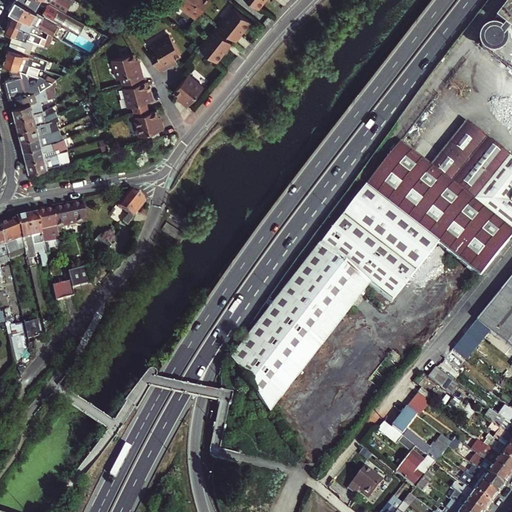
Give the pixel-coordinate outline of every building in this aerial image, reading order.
[(10,8),(15,11),(32,21),(38,10),(21,0),(14,0),(13,3),(10,8)] [(43,27),(50,32),(92,56),(93,55),(113,39),(68,13),(61,9),(46,0),(21,0),(38,10),(32,21),(43,27)] [(63,5),(61,9),(68,13),(71,9),(68,7),(72,0),(50,0),(57,4),(59,2),(63,5)] [(174,0),(174,1),(193,14),(199,5),(202,0),(174,0)] [(511,0),(510,0),(490,26),(497,32),(494,31),(491,31),(487,31),(484,33),(481,37),(480,39),(480,42),(480,45),(482,48),(484,50),(511,72),(511,0)] [(232,1),(217,20),(235,34),(250,15),(232,1)] [(15,11),(10,21),(40,34),(43,27),(32,21),(15,11)] [(10,21),(6,31),(36,42),(40,34),(10,21)] [(212,23),(198,43),(217,56),(231,36),(212,23)] [(148,50),(160,69),(174,60),(172,57),(176,55),(181,52),(169,33),(152,44),(154,47),(148,50)] [(9,50),(6,57),(22,62),(30,64),(35,66),(44,69),(47,63),(49,64),(50,61),(10,47),(9,50)] [(123,80),(124,84),(144,77),(140,61),(136,63),(134,58),(133,52),(112,59),(117,78),(121,77),(123,80)] [(6,57),(3,64),(19,70),(22,62),(6,57)] [(22,62),(19,70),(27,72),(30,64),(22,62)] [(32,75),(34,70),(35,66),(30,64),(27,72),(32,75)] [(45,74),(34,70),(32,75),(39,77),(43,79),(45,74)] [(188,72),(173,90),(179,94),(182,97),(180,99),(187,105),(204,85),(188,72)] [(10,97),(27,93),(25,84),(23,76),(6,80),(10,97)] [(37,83),(40,90),(45,88),(49,84),(53,82),(43,79),(39,77),(37,83)] [(143,81),(122,88),(128,107),(153,99),(150,90),(147,92),(145,87),(143,81)] [(25,84),(27,93),(27,95),(40,90),(37,83),(29,86),(28,83),(25,84)] [(13,108),(16,118),(46,110),(44,98),(50,97),(45,88),(40,90),(27,95),(10,99),(13,106),(13,108)] [(17,123),(19,129),(38,124),(45,122),(47,121),(45,114),(48,114),(57,108),(55,105),(46,110),(16,118),(17,123)] [(156,109),(135,116),(141,135),(166,128),(163,119),(159,120),(158,116),(156,109)] [(435,166),(402,140),(361,193),(231,359),(269,412),(370,284),(392,302),(437,245),(479,278),(511,237),(511,205),(509,203),(511,199),(511,156),(470,123),(435,166)] [(20,134),(22,139),(41,134),(38,124),(19,129),(20,134)] [(43,142),(41,134),(22,139),(23,145),(24,150),(43,145),(53,142),(55,142),(54,139),(43,142)] [(26,155),(27,160),(46,155),(56,152),(57,152),(68,149),(65,138),(55,142),(53,142),(43,145),(24,150),(26,155)] [(68,149),(57,152),(60,163),(71,161),(68,149)] [(46,155),(27,160),(29,167),(30,171),(60,163),(57,152),(56,152),(46,155)] [(129,224),(147,201),(132,190),(126,195),(118,206),(129,215),(125,220),(129,224)] [(87,222),(83,204),(70,207),(73,225),(87,222)] [(73,225),(70,207),(53,211),(57,228),(58,233),(62,232),(61,228),(73,225)] [(45,213),(37,214),(44,248),(45,253),(50,252),(47,241),(59,238),(58,233),(57,228),(53,211),(45,213)] [(33,215),(27,217),(32,238),(31,238),(34,251),(44,248),(37,214),(33,215)] [(17,219),(16,219),(21,233),(25,252),(26,254),(34,252),(34,251),(31,238),(32,238),(27,217),(23,218),(17,219)] [(21,233),(16,219),(8,222),(0,225),(0,226),(7,244),(8,250),(10,255),(25,252),(21,233)] [(0,253),(8,250),(7,244),(0,226),(0,253)] [(99,237),(93,243),(97,257),(101,260),(111,247),(99,237)] [(84,268),(69,272),(71,281),(72,287),(88,283),(84,268)] [(511,277),(477,321),(495,336),(511,349),(511,277)] [(52,285),(55,298),(74,293),(72,287),(71,281),(52,285)] [(6,325),(14,358),(28,354),(20,322),(6,325)] [(27,328),(31,348),(39,338),(36,326),(27,328)] [(445,392),(428,378),(420,371),(412,381),(422,389),(434,398),(438,401),(445,392)] [(468,392),(496,413),(503,418),(510,408),(489,393),(486,396),(473,386),(468,392)] [(422,389),(418,394),(430,403),(434,398),(422,389)] [(418,394),(412,402),(424,411),(430,403),(418,394)] [(454,399),(450,397),(445,404),(448,407),(454,399)] [(467,423),(469,420),(476,411),(468,405),(466,409),(454,399),(448,407),(447,408),(467,423)] [(412,402),(407,408),(417,416),(419,417),(424,411),(412,402)] [(407,408),(392,428),(435,463),(441,455),(451,443),(442,435),(433,446),(408,427),(417,416),(407,408)] [(511,410),(510,408),(503,418),(511,425),(511,417),(510,416),(511,412),(511,410)] [(475,424),(476,425),(483,416),(476,411),(469,420),(475,424)] [(495,425),(511,437),(511,425),(503,418),(496,413),(490,421),(495,425)] [(468,433),(475,424),(469,420),(467,423),(462,429),(468,433)] [(395,471),(406,480),(413,486),(422,474),(425,476),(429,471),(435,463),(392,428),(384,422),(378,429),(394,442),(396,440),(409,451),(405,455),(407,456),(395,471)] [(493,438),(511,451),(511,437),(495,425),(491,429),(497,433),(493,438)] [(462,429),(458,433),(468,441),(471,436),(468,433),(462,429)] [(487,447),(511,466),(511,451),(493,438),(487,434),(484,438),(490,442),(487,447)] [(478,454),(509,478),(511,473),(511,466),(487,447),(477,440),(473,446),(480,452),(478,454)] [(371,455),(364,449),(360,454),(367,460),(371,455)] [(473,465),(476,467),(502,487),(509,478),(478,454),(475,453),(469,462),(473,465)] [(368,499),(382,480),(364,466),(346,489),(354,495),(358,491),(368,499)] [(465,473),(466,473),(496,496),(502,487),(476,467),(471,473),(468,472),(467,470),(465,473)] [(458,468),(456,471),(463,476),(464,476),(466,473),(465,473),(458,468)] [(425,476),(423,479),(428,483),(435,475),(429,471),(425,476)] [(464,485),(468,488),(490,504),(496,496),(466,473),(464,476),(468,479),(464,485)] [(422,491),(428,483),(423,479),(416,487),(422,491)] [(462,491),(460,494),(483,511),(490,504),(468,488),(464,493),(462,491)] [(483,511),(460,494),(453,489),(450,492),(456,497),(460,499),(458,502),(456,501),(454,502),(467,511),(483,511)] [(396,511),(398,510),(404,502),(408,497),(398,490),(380,511),(396,511)] [(452,501),(446,509),(450,511),(467,511),(454,502),(453,501),(452,501)]
